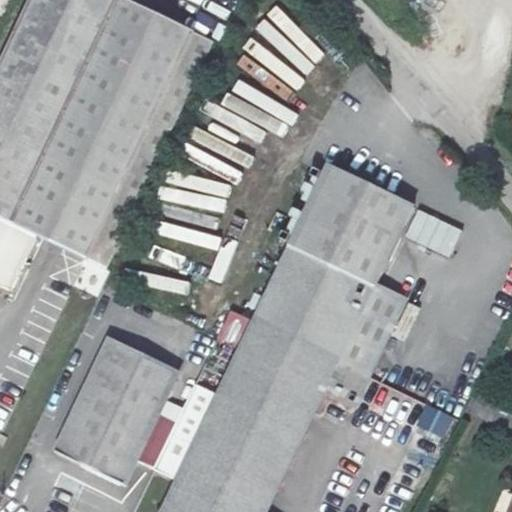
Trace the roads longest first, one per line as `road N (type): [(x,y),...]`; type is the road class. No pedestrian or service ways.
road 1 (unknown): [(459,374),(500,256),(411,143),(402,112),(418,91)]
road 2 (unclassified): [(511,197),(329,0)]
